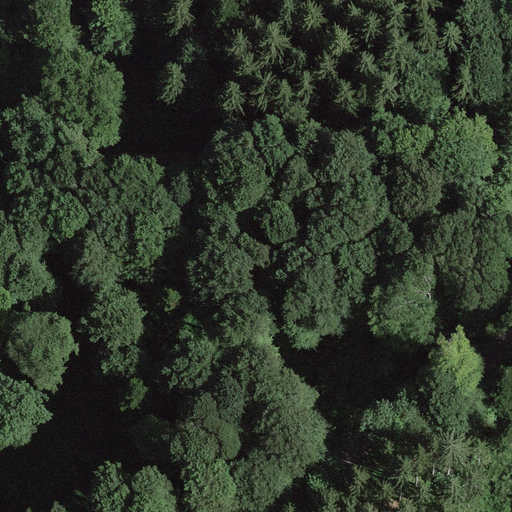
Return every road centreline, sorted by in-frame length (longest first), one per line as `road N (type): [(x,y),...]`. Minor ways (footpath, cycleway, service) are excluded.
road 1 (track): [(0,155),(163,160),(511,137)]
road 2 (track): [(511,333),(456,362),(272,511)]
